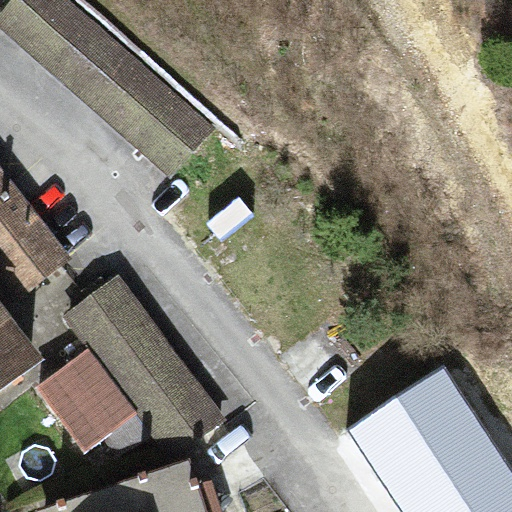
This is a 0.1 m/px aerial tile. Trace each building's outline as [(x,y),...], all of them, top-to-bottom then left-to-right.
[(201,130),(52,0),(19,0),(0,22),(167,168),(201,130)] [(66,249),(0,167),(0,249),(26,281),(66,249)] [(0,362),(36,334),(0,288),(0,362)] [(203,410),(129,305),(38,368),(112,473),(203,410)] [(511,511),(511,471),(447,372),(353,433),(404,511),(511,511)]
